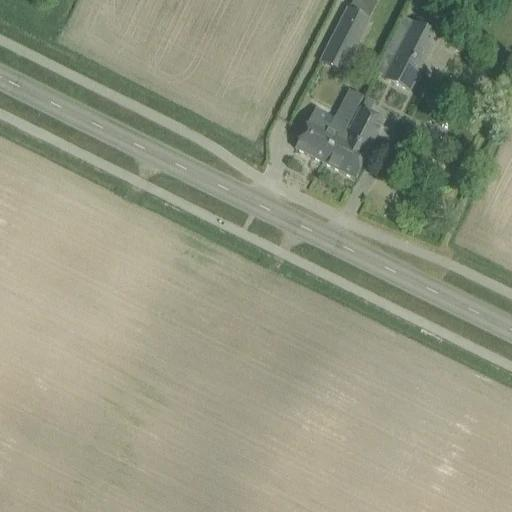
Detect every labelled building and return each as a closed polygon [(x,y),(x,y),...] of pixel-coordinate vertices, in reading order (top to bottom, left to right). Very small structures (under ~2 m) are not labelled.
[(364,18),(348,10),(327,50),(343,59),(364,18)] [(408,93),(437,36),(414,24),(396,59),(385,54),(375,74),(386,79),(385,81),(408,93)] [(315,110),(295,150),(322,164),(323,164),(334,143),(342,147),(350,133),(350,134),(353,129),(352,128),(349,127),(363,99),(350,92),(335,120),(315,110)] [(334,143),(323,164),(350,178),(354,181),(369,153),(368,153),(384,123),(369,116),(375,105),(366,101),(352,128),(353,129),(350,134),(350,133),(342,147),(334,143)] [(403,169),(412,151),(398,144),(389,162),(403,169)]
